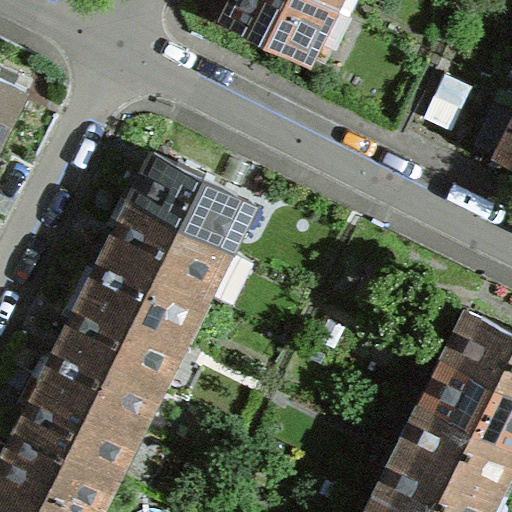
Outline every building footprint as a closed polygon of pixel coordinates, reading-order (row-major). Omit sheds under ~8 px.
[(226,0),(226,2),(217,20),(302,62),(329,8),(313,0),(226,0)] [(344,15),(351,0),(313,0),(329,8),(344,15)] [(0,132),(2,129),(20,92),(0,81),(0,132)] [(135,185),(126,203),(208,244),(231,197),(149,156),(135,185)] [(186,289),(208,244),(126,203),(112,231),(103,248),(186,289)] [(81,293),(164,334),(186,289),(103,248),(90,275),(81,293)] [(58,337),(142,379),(164,334),(81,293),(67,321),(58,337)] [(453,366),(511,395),(511,337),(476,319),(453,366)] [(142,379),(58,337),(43,368),(36,382),(119,424),(142,379)] [(511,395),(453,366),(430,411),(511,451),(511,395)] [(119,424),(36,382),(22,412),(14,428),(97,469),(119,424)] [(511,454),(511,451),(430,411),(416,404),(394,449),(408,456),(491,497),(498,482),(511,454)] [(93,511),(111,476),(97,469),(14,428),(0,455),(0,511),(93,511)] [(483,511),(491,497),(408,456),(385,500),(408,511),(483,511)] [(408,511),(385,500),(379,511),(408,511)]
